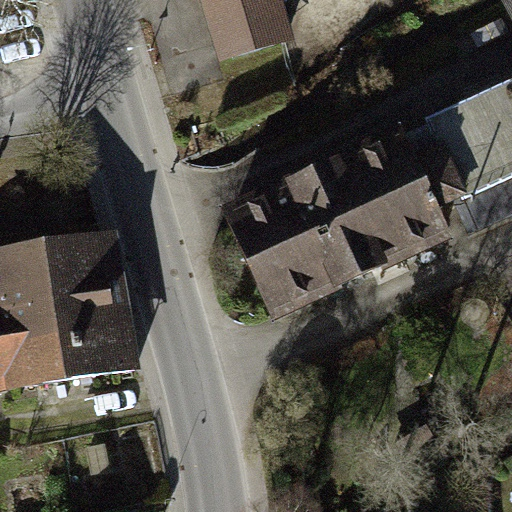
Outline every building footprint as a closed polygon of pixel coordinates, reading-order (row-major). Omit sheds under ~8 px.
[(218,0),(237,61),(309,39),(296,0),(218,0)] [(511,91),(432,128),(463,197),(457,202),(472,235),(511,214),(511,91)] [(443,209),(410,138),(236,218),(282,317),(444,242),(431,214),(443,209)] [(0,332),(11,382),(13,391),(136,371),(129,319),(114,321),(103,238),(0,256),(0,332)] [(0,384),(11,382),(0,332),(0,384)] [(444,458),(429,433),(392,456),(412,478),(444,458)]
